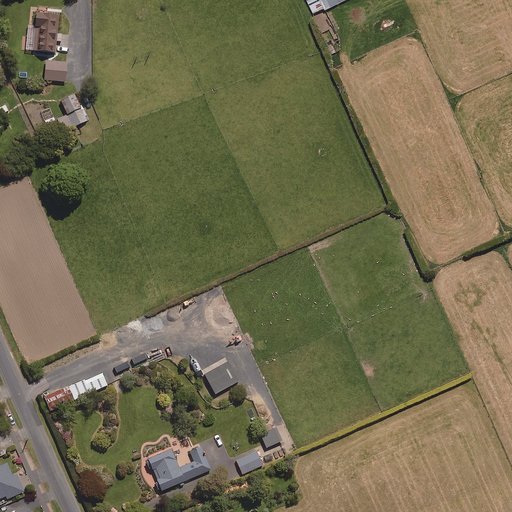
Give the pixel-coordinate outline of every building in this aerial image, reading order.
[(306,0),(314,14),(325,9),(326,11),(347,0),(306,0)] [(58,17),(34,15),(32,37),(28,37),(27,52),(55,54),(58,17)] [(67,64),(46,62),(44,81),(65,83),(67,64)] [(87,122),(74,96),(61,102),(74,129),(87,122)] [(0,114),(10,109),(5,99),(0,101),(0,114)] [(238,380),(227,360),(204,372),(215,392),(238,380)] [(107,384),(102,372),(85,379),(85,378),(68,385),(74,398),(107,384)] [(280,440),(274,426),(260,432),(266,446),(280,440)] [(236,475),(220,436),(189,448),(194,460),(179,466),(172,447),(148,457),(161,489),(213,468),(219,481),(236,475)] [(263,464),(257,450),(236,459),(242,473),(263,464)] [(15,477),(8,463),(0,466),(0,500),(7,497),(8,500),(26,492),(18,475),(15,477)]
